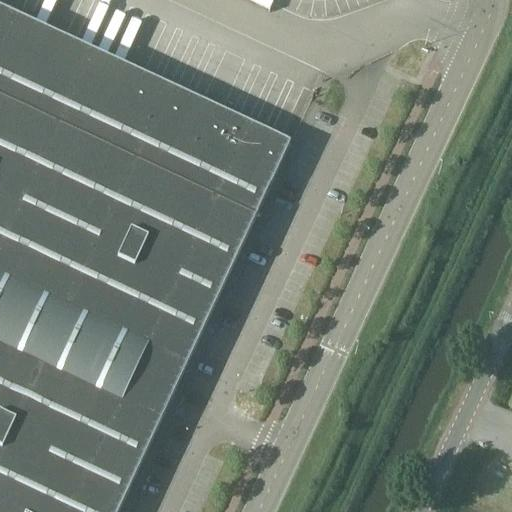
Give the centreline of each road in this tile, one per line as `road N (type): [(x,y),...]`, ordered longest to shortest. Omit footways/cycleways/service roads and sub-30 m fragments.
road 1 (unclassified): [(258,511),(492,0)]
road 2 (unclassified): [(421,511),(511,318)]
